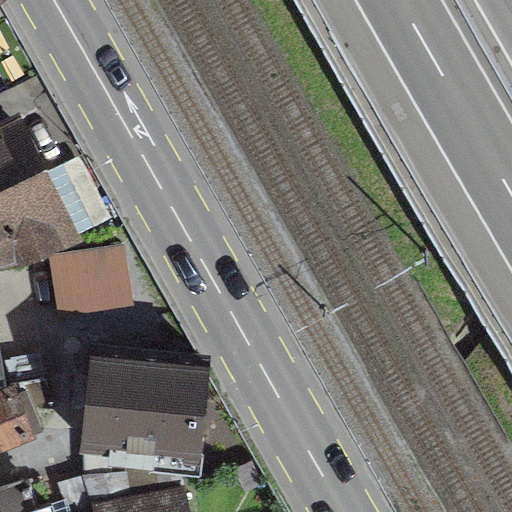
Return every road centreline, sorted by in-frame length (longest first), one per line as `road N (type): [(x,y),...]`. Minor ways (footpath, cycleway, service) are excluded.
road 1 (primary): [(52,0),(342,511)]
road 2 (motorway): [(408,0),(511,179)]
